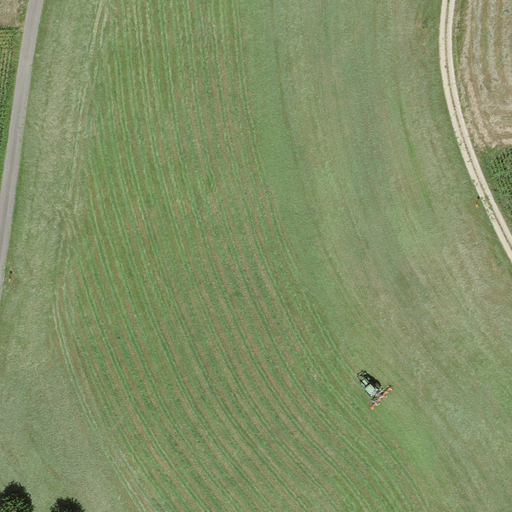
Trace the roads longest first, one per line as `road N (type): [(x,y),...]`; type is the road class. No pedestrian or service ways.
road 1 (track): [(447,0),(445,66),(460,149),(511,256)]
road 2 (track): [(34,0),(0,235)]
